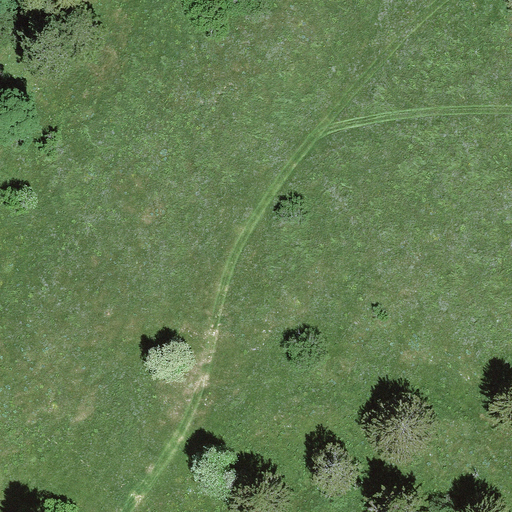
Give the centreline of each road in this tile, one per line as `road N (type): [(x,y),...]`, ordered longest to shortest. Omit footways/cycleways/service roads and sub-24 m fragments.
road 1 (track): [(130,511),(179,419),(272,190),(455,0)]
road 2 (track): [(511,115),(341,118)]
